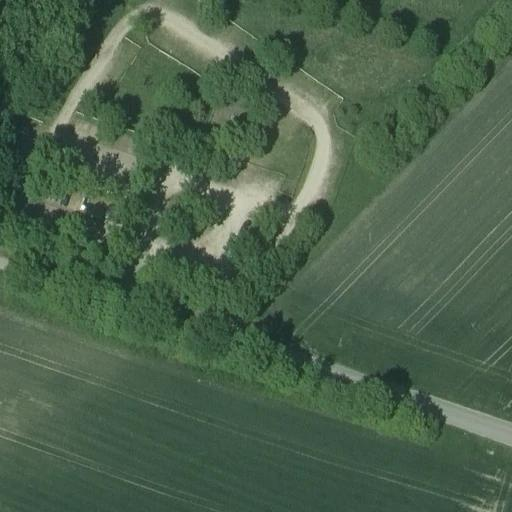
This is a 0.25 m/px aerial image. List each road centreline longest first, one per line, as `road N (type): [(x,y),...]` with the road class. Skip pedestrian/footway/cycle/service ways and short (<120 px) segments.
road 1 (unclassified): [(121,304),(511,439)]
road 2 (track): [(0,261),(121,304)]
